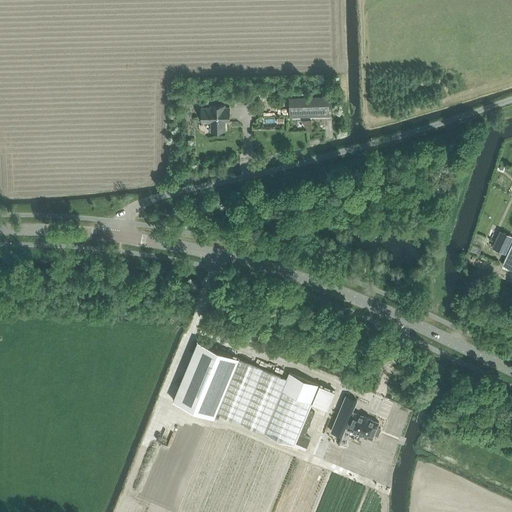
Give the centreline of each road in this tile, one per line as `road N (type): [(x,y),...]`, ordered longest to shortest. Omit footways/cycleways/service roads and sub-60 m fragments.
road 1 (unclassified): [(119,237),(123,216),(161,196),(511,100)]
road 2 (tertiary): [(119,237),(296,277),(511,370)]
